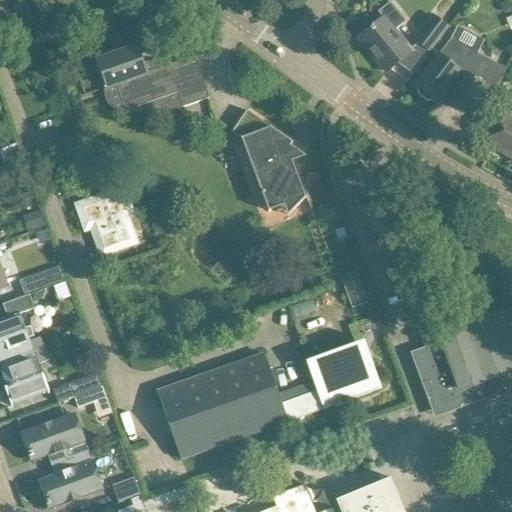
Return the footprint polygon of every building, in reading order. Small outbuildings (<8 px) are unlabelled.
[(378,12),(383,18),(358,38),(386,73),(412,52),(395,31),(406,21),(390,2),(378,12)] [(415,40),(419,43),(430,52),(448,28),(433,16),(415,40)] [(433,99),(437,101),(445,90),(452,95),(450,100),(471,111),(484,85),(495,91),(506,69),(456,43),(444,59),(439,55),(416,85),(419,88),(418,90),(418,94),(427,101),(432,101),(433,99)] [(92,53),(91,54),(90,56),(90,57),(89,59),(89,61),(90,62),(90,64),(90,65),(91,67),(92,68),(93,70),(95,71),(96,72),(98,72),(99,73),(103,73),(108,88),(116,85),(125,111),(178,93),(183,108),(209,98),(195,56),(146,73),(141,58),(140,58),(136,49),(137,48),(137,47),(112,56),(111,54),(110,53),(109,52),(108,51),(107,50),(105,49),(104,49),(102,48),(100,48),(99,49),(97,49),(95,50),(94,51),(93,52),(92,53)] [(511,95),(486,146),(511,159),(511,95)] [(287,217),(306,198),(292,162),(286,164),(283,157),(284,157),(284,156),(293,143),(247,111),(232,132),(241,139),(243,143),(269,212),(284,206),(287,217)] [(0,187),(12,183),(5,166),(0,168),(0,187)] [(25,167),(14,171),(17,181),(29,177),(25,167)] [(0,202),(16,196),(12,183),(0,187),(0,202)] [(111,253),(137,244),(128,218),(135,215),(133,208),(132,208),(127,194),(128,194),(125,186),(116,190),(116,191),(86,201),(86,200),(74,204),(77,211),(78,211),(83,225),(82,226),(84,233),(92,230),(98,248),(97,249),(100,258),(112,254),(111,253)] [(0,290),(9,287),(1,265),(2,264),(0,258),(0,290)] [(61,268),(41,275),(46,289),(66,282),(61,268)] [(0,362),(1,365),(47,348),(42,336),(30,341),(21,315),(35,309),(29,295),(3,304),(8,319),(0,322),(0,362)] [(511,314),(480,326),(475,311),(434,326),(437,334),(422,339),(425,348),(415,352),(425,379),(421,380),(428,399),(432,397),(438,413),(463,404),(464,407),(499,394),(492,376),(511,368),(511,314)] [(306,362),(323,410),(381,389),(364,341),(306,362)] [(50,394),(46,385),(39,365),(51,360),(47,348),(1,365),(9,386),(5,388),(12,408),(13,407),(12,403),(47,391),(48,394),(50,394)] [(264,354),(204,375),(158,392),(182,460),(288,423),(264,354)] [(98,374),(53,390),(58,404),(89,392),(103,387),(98,374)] [(107,398),(103,387),(89,392),(93,403),(107,398)] [(49,455),(53,465),(89,452),(81,431),(72,435),(66,418),(22,434),(32,461),(49,455)] [(96,472),(89,452),(53,465),(56,476),(39,482),(49,509),(93,493),(87,475),(96,472)] [(401,511),(399,507),(403,506),(391,478),(361,490),(359,486),(358,487),(365,504),(357,508),(358,511),(315,511),(305,485),(304,485),(305,489),(278,500),(282,509),(274,511),(401,511)] [(135,479),(112,487),(118,503),(141,495),(135,479)]
